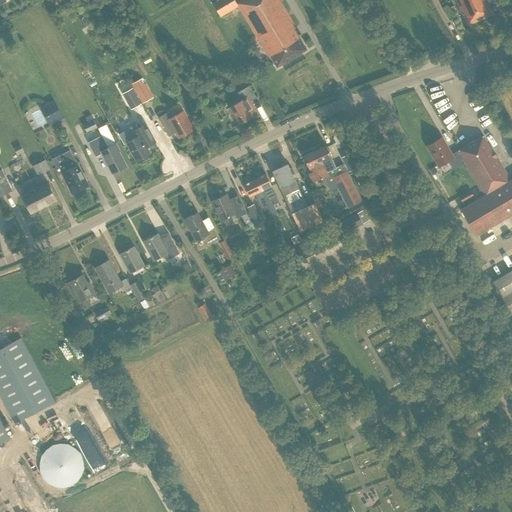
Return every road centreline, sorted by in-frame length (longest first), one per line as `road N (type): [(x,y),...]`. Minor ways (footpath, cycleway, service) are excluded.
road 1 (tertiary): [(0,262),(327,110),(511,50)]
road 2 (track): [(236,322),(344,511)]
